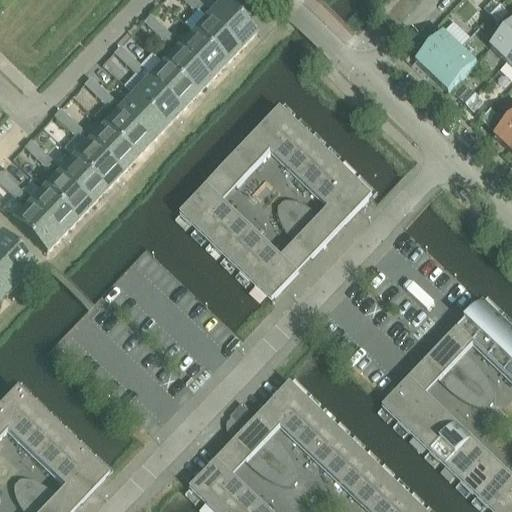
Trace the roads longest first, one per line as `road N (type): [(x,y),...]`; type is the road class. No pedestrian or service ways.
road 1 (residential): [(111,511),(322,286)]
road 2 (residential): [(32,118),(147,0)]
road 3 (residential): [(367,238),(446,317),(453,337)]
road 4 (residential): [(322,286),(415,376)]
